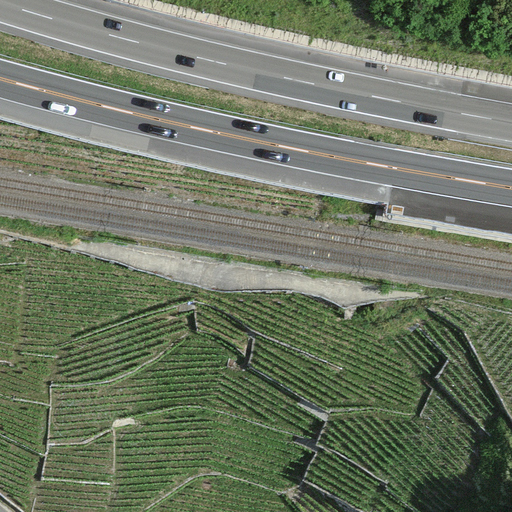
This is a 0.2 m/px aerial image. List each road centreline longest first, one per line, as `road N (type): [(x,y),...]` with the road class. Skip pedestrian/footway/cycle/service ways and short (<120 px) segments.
road 1 (motorway): [(0,81),(159,123),(511,190)]
road 2 (motorway): [(511,118),(160,46),(3,0)]
